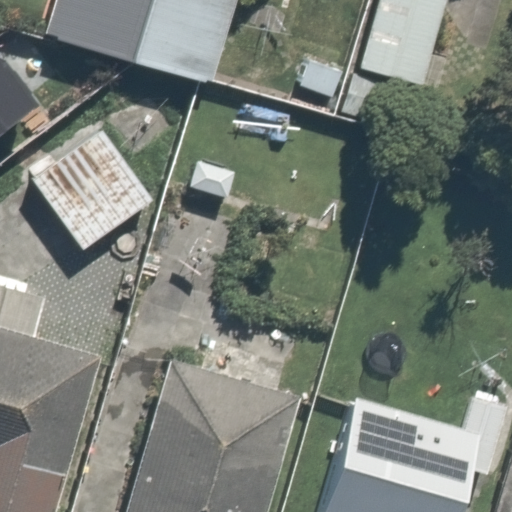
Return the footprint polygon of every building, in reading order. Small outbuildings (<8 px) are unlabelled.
[(210,0),(43,0),(34,32),(190,75),(210,0)] [(435,0),(352,0),(333,58),(407,83),(435,0)] [(136,195),(91,125),(18,172),(62,242),(136,195)] [(24,339),(37,291),(0,281),(0,511),(33,511),(76,353),(24,339)] [(251,511),(291,398),(270,391),(270,387),(269,384),(267,381),(266,378),(265,375),(263,373),(261,370),(259,367),(257,365),(255,363),(253,360),(250,358),(247,357),(245,355),(242,353),(239,352),(236,351),(233,350),(230,349),(227,348),(223,347),(220,347),(217,347),(214,347),(211,347),(207,348),(204,348),(201,349),(198,350),(195,351),(192,353),(189,354),(186,356),(184,358),(181,360),(149,349),(93,511),(251,511)] [(444,511),(463,441),(343,410),(317,511),(444,511)]
